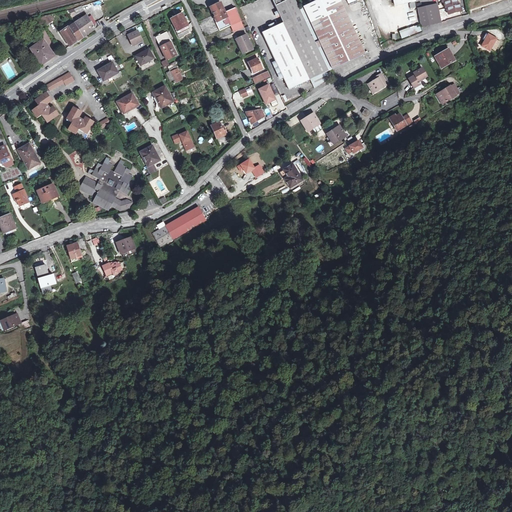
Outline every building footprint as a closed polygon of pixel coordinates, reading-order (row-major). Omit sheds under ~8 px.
[(303,7),(299,9),(294,0),(272,0),(283,23),(262,33),(288,90),(310,80),(314,89),(330,78),(327,72),(333,70),(332,69),(306,13),(303,7)] [(339,0),(317,0),(303,7),(306,13),(332,69),(365,54),(339,0)] [(364,0),(354,0),(348,2),(352,12),(367,7),(364,0)] [(222,2),(210,8),(218,24),(229,19),(230,19),(227,13),(222,2)] [(459,4),(458,5),(447,7),(447,8),(448,11),(450,11),(450,14),(461,11),(459,4)] [(434,5),(422,7),(417,8),(420,23),(421,27),(437,23),(435,11),(434,5)] [(237,8),(227,13),(230,19),(229,19),(232,26),(232,27),(242,22),(243,22),(237,8)] [(185,21),(184,18),(182,14),(171,19),(177,31),(176,32),(179,38),(184,36),(183,32),(188,30),(189,29),(185,21)] [(86,16),(74,24),(82,38),(94,29),(86,16)] [(39,25),(34,19),(29,20),(35,28),(39,25)] [(232,26),(229,19),(218,24),(221,31),(232,26)] [(242,22),(232,27),(235,32),(245,28),(242,22)] [(393,34),(396,42),(414,35),(422,32),(421,27),(420,23),(411,27),(393,34)] [(82,38),(74,24),(60,33),(69,47),(82,38)] [(135,41),(137,43),(142,41),(137,32),(132,34),(132,33),(127,35),(130,43),(135,41)] [(171,40),(169,40),(167,34),(160,37),(159,36),(160,39),(157,40),(166,60),(178,55),(171,40)] [(246,35),(237,39),(241,47),(240,47),(243,54),(253,49),(246,35)] [(488,35),(487,36),(484,42),(482,46),(490,51),(496,39),(488,35)] [(241,47),(237,39),(235,40),(242,55),(243,54),(240,47),(241,47)] [(34,46),(30,49),(41,66),(54,57),(43,40),(34,46)] [(189,48),(191,53),(201,48),(198,43),(189,48)] [(135,57),(140,66),(154,58),(149,49),(135,57)] [(448,49),(444,52),(445,53),(436,58),(442,68),(455,61),(448,49)] [(257,59),(248,63),(253,74),(262,69),(257,59)] [(101,66),(102,69),(98,71),(103,80),(117,73),(111,61),(101,66)] [(182,80),(176,66),(175,67),(174,64),(167,67),(170,72),(166,73),(170,82),(175,80),(176,83),(182,80)] [(409,79),(414,88),(420,85),(419,82),(427,77),(422,69),(414,74),(415,76),(409,79)] [(378,79),(374,81),(368,84),(373,93),(376,92),(379,90),(388,85),(381,74),(377,76),(378,79)] [(62,80),(61,77),(46,86),(49,91),(64,83),(65,86),(74,81),(71,75),(62,80)] [(258,89),(269,84),(266,79),(256,84),(258,89)] [(259,90),(264,101),(268,99),(270,103),(272,107),(278,105),(268,85),(259,90)] [(450,86),(441,92),(442,94),(438,97),(442,104),(460,94),(454,85),(451,87),(450,86)] [(165,87),(154,92),(159,102),(158,103),(161,108),(172,102),(165,87)] [(46,93),(37,99),(39,103),(37,104),(38,106),(33,109),(36,112),(34,114),(37,118),(41,115),(44,119),(46,118),(49,122),(58,115),(53,107),(50,109),(46,105),(52,101),(46,93)] [(132,94),(117,102),(123,114),(129,111),(128,110),(138,105),(132,94)] [(72,130),(71,132),(75,135),(76,134),(78,130),(85,135),(86,135),(93,122),(85,118),(83,121),(78,118),(82,112),(73,107),(66,120),(72,123),(69,128),(72,130)] [(258,112),(257,111),(246,113),(252,124),(265,116),(262,110),(258,112)] [(315,119),(317,118),(314,113),(301,121),(307,131),(318,125),(315,119)] [(396,115),(392,117),(393,119),(391,120),(397,131),(412,123),(410,118),(404,121),(402,118),(400,115),(397,117),(396,115)] [(416,125),(422,121),(419,117),(413,121),(416,125)] [(96,124),(99,131),(111,124),(107,118),(96,124)] [(211,126),(217,138),(226,134),(221,122),(211,126)] [(341,132),(343,131),(340,126),(327,134),(334,144),(344,137),(341,132)] [(194,147),(187,132),(180,135),(179,134),(172,137),(175,143),(182,140),(183,143),(184,142),(188,150),(194,147)] [(226,134),(217,138),(220,145),(230,141),(226,134)] [(269,144),(275,157),(286,152),(279,139),(269,144)] [(353,153),(354,155),(365,149),(360,140),(345,149),(348,155),(353,153)] [(0,161),(0,162),(4,165),(5,166),(13,163),(5,146),(1,147),(3,150),(0,151),(0,161)] [(25,150),(24,147),(18,151),(28,169),(39,163),(30,147),(25,150)] [(152,147),(145,150),(146,152),(141,155),(148,166),(153,164),(160,160),(152,147)] [(118,189),(120,191),(127,195),(134,183),(130,181),(132,177),(128,175),(131,171),(127,168),(126,169),(122,167),(125,163),(120,160),(114,172),(110,170),(112,166),(109,164),(111,160),(107,157),(102,166),(98,163),(94,171),(90,169),(88,173),(100,180),(101,181),(99,185),(97,183),(91,196),(95,198),(93,202),(109,211),(111,207),(120,211),(130,209),(133,203),(128,200),(121,202),(116,198),(118,195),(116,193),(118,189)] [(303,159),(308,166),(311,164),(305,157),(303,159)] [(148,166),(147,167),(150,174),(157,170),(153,164),(148,166)] [(290,180),(286,182),(290,188),(303,180),(292,164),(279,172),(284,180),(285,179),(288,177),(290,180)] [(91,196),(97,183),(85,177),(79,189),(91,196)] [(37,191),(42,203),(58,197),(53,184),(37,191)] [(15,188),(17,193),(14,194),(19,207),(29,202),(21,185),(15,188)] [(205,218),(199,207),(152,234),(160,247),(187,232),(186,230),(205,218)] [(120,213),(121,222),(132,221),(130,212),(120,213)] [(0,219),(0,223),(4,232),(10,229),(11,230),(15,229),(10,215),(0,219)] [(187,232),(206,221),(205,218),(186,230),(187,232),(160,247),(162,250),(176,243),(175,242),(188,235),(187,232)] [(91,240),(94,246),(100,243),(97,237),(91,240)] [(122,253),(135,248),(131,238),(117,244),(121,253),(122,253)] [(77,243),(72,245),(77,261),(80,260),(83,259),(81,256),(77,243)] [(77,261),(72,245),(67,246),(72,262),(77,261)] [(135,248),(122,253),(124,257),(136,253),(135,248)] [(115,263),(111,265),(109,266),(108,265),(108,264),(102,266),(106,276),(112,273),(113,276),(117,274),(117,272),(121,270),(119,264),(115,263)] [(36,268),(39,278),(48,275),(46,265),(36,268)] [(72,274),(76,283),(80,281),(77,273),(72,274)] [(53,274),(48,275),(39,278),(41,288),(55,284),(53,274)] [(1,321),(5,330),(21,324),(17,315),(1,321)]
